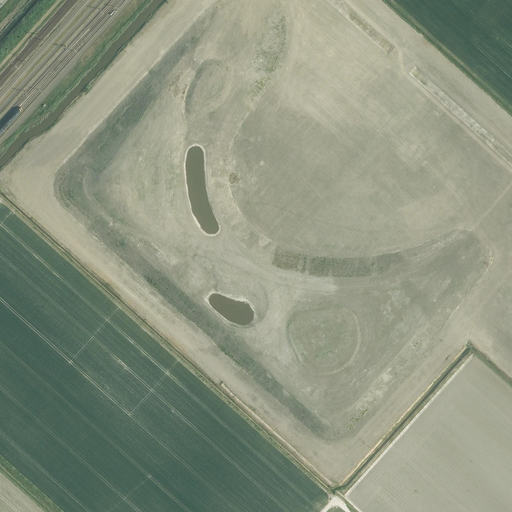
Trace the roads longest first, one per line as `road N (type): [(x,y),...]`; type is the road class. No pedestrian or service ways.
road 1 (track): [(282,0),(273,39),(204,85),(201,117),(211,238),(258,355),(278,379),(305,393),(332,391),(358,374),(403,291),(430,273),(455,268),(511,290)]
road 2 (track): [(323,511),(473,354)]
